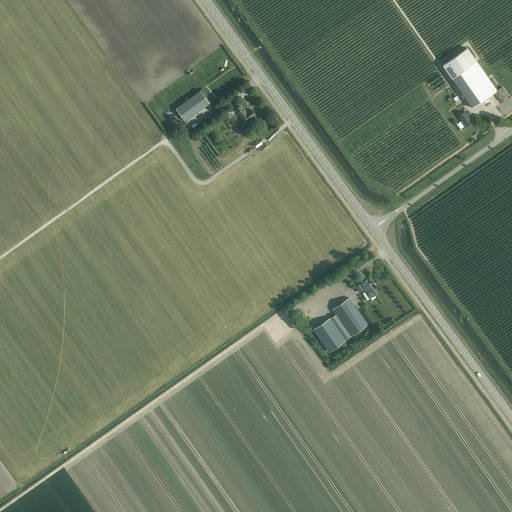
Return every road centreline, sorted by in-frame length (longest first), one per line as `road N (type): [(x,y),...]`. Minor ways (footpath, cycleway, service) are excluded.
road 1 (secondary): [(372,228),(206,0)]
road 2 (secondary): [(511,417),(372,228)]
road 3 (unclassified): [(372,228),(511,131)]
